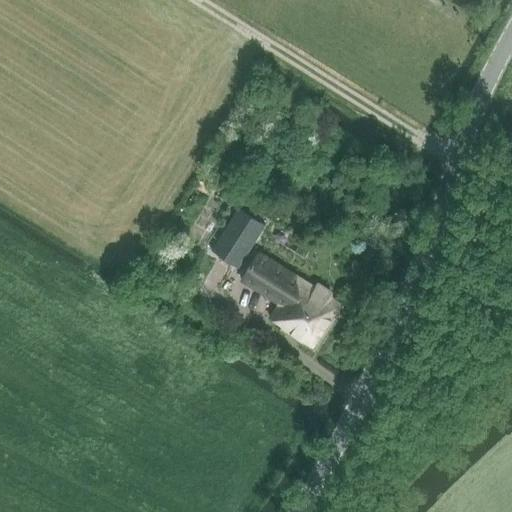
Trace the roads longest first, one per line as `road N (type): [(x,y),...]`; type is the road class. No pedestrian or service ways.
road 1 (tertiary): [(293,511),(366,386),(511,39)]
road 2 (track): [(456,162),(197,0)]
